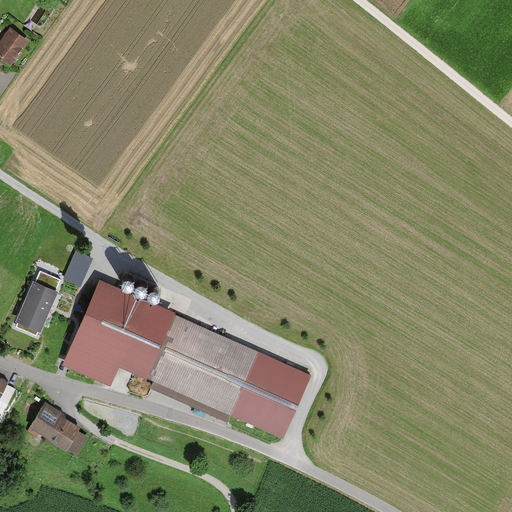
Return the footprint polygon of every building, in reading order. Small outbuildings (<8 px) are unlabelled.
[(27,42),(11,29),(0,43),(0,59),(9,66),(27,42)] [(92,257),(77,250),(64,278),(80,285),(92,257)] [(34,280),(29,293),(53,302),(58,290),(56,289),(60,278),(42,271),(37,281),(34,280)] [(127,287),(132,285),(135,281),(133,276),(129,274),(124,275),(122,280),(123,284),(127,287)] [(141,292),(145,291),(148,286),(146,281),(142,279),(137,281),(135,285),(136,290),(141,292)] [(120,366),(147,377),(175,313),(98,280),(63,362),(113,383),(120,366)] [(154,299),(159,297),(161,293),(159,288),(155,286),(150,287),(148,291),(149,296),(154,299)] [(53,302),(29,293),(18,321),(21,322),(20,326),(34,331),(35,328),(41,331),(53,302)] [(312,372),(175,313),(147,377),(154,381),(151,387),(229,421),(233,414),(284,436),(312,372)] [(14,389),(5,384),(6,381),(0,377),(0,400),(6,404),(14,389)] [(64,417),(61,412),(44,402),(27,431),(47,442),(49,439),(67,449),(68,447),(78,430),(80,427),(64,417)] [(87,436),(78,430),(68,447),(78,452),(87,436)]
